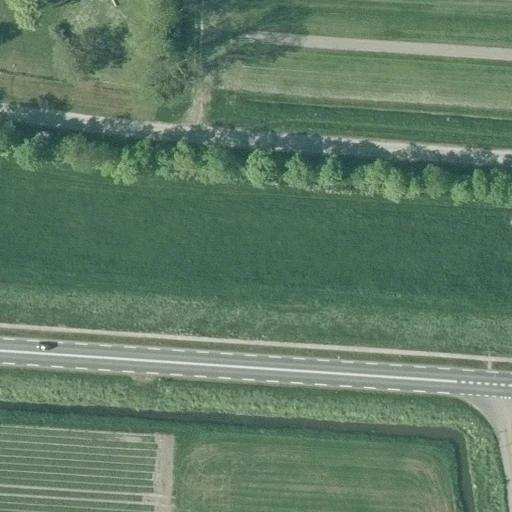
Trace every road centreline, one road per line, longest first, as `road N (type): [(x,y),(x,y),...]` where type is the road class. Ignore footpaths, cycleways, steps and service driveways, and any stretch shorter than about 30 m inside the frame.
road 1 (unclassified): [(511,163),(196,138),(0,108)]
road 2 (primary): [(492,384),(0,350)]
